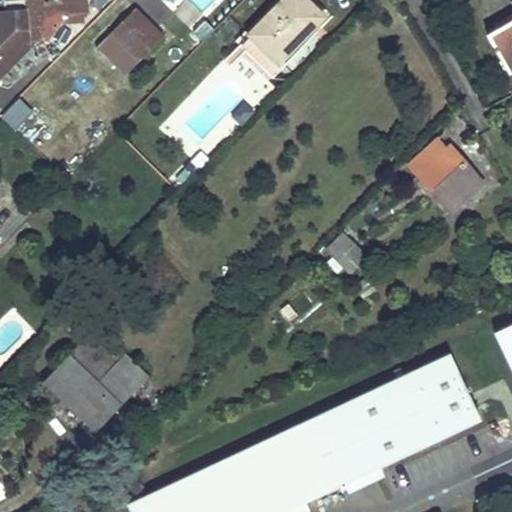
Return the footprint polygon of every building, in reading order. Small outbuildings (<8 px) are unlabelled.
[(4,0),(0,4),(0,77),(4,73),(0,69),(0,67),(47,21),(47,19),(61,24),(73,6),(96,6),(95,0),(4,0)] [(323,16),(307,0),(280,0),(250,31),(280,60),(323,16)] [(166,35),(138,7),(114,32),(141,60),(166,35)] [(511,9),(503,14),(507,21),(482,34),(501,72),(511,66),(511,9)] [(141,60),(114,32),(100,47),(127,74),(141,60)] [(177,37),(142,72),(155,85),(190,50),(177,37)] [(94,143),(76,125),(66,136),(84,154),(94,143)] [(434,140),(411,161),(433,184),(463,155),(447,139),(442,145),(434,140)] [(195,172),(207,159),(199,152),(187,165),(195,172)] [(337,256),(354,238),(344,228),(327,246),(337,256)] [(511,323),(494,331),(511,370),(511,323)] [(89,432),(141,377),(91,329),(38,384),(89,432)] [(335,405),(368,474),(479,422),(447,353),(335,405)] [(283,511),(339,487),(368,474),(335,405),(308,418),(124,504),(127,511),(283,511)]
